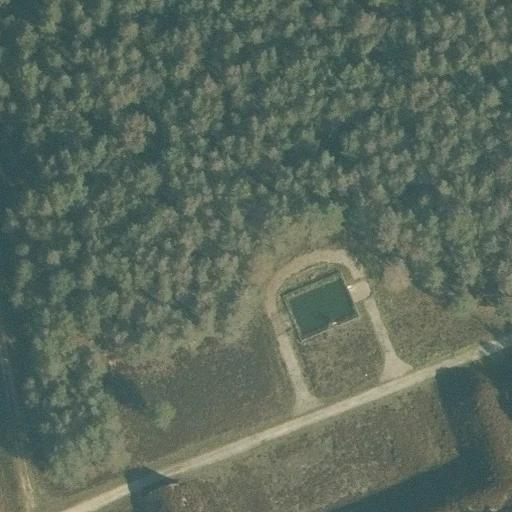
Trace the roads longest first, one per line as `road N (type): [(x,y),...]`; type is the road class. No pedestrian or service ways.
road 1 (track): [(73,511),(511,336)]
road 2 (track): [(0,339),(31,478),(54,511)]
